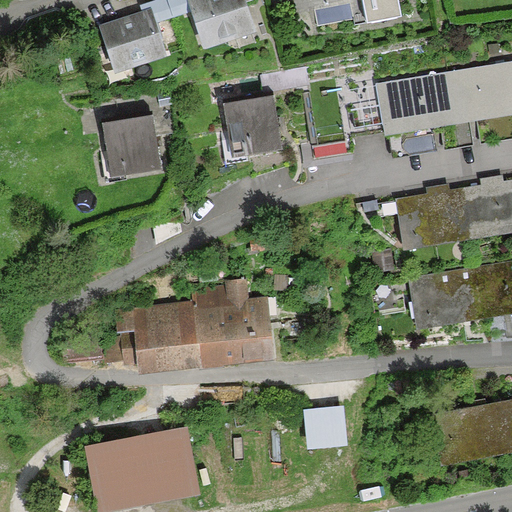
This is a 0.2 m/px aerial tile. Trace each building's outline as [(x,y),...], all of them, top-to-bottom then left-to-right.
[(163,0),(140,8),(142,15),(127,20),(100,28),(116,76),(167,59),(156,25),(174,19),(167,0),(163,0)] [(167,0),(174,19),(189,14),(203,54),(257,36),(245,0),(167,0)] [(364,0),(369,25),(400,19),(396,0),(364,0)] [(371,54),(306,67),(260,75),(264,94),(310,85),(311,92),(304,94),(311,142),(301,144),(305,169),(345,162),(355,163),(355,138),(384,132),(376,86),(371,54)] [(511,64),(376,86),(384,132),(385,140),(391,139),(394,160),(437,153),(433,130),(443,129),(446,151),(473,147),(470,125),(479,123),(482,145),(511,140),(511,64)] [(275,99),(224,107),(229,140),(223,141),(227,165),(249,162),(248,157),(283,153),(279,126),(275,99)] [(153,119),(104,126),(112,181),(162,173),(157,140),(153,119)] [(428,195),(397,200),(405,252),(511,235),(511,181),(505,183),(504,176),(480,179),(481,186),(450,191),(449,185),(427,188),(428,195)] [(511,261),(410,278),(419,330),(511,314),(511,261)] [(115,306),(117,375),(270,369),(267,288),(190,291),(190,303),(115,306)] [(432,416),(442,468),(511,455),(511,400),(483,406),(432,416)] [(344,409),(305,412),(309,452),(347,449),(344,409)] [(165,511),(195,506),(184,448),(84,466),(92,511),(165,511)]
